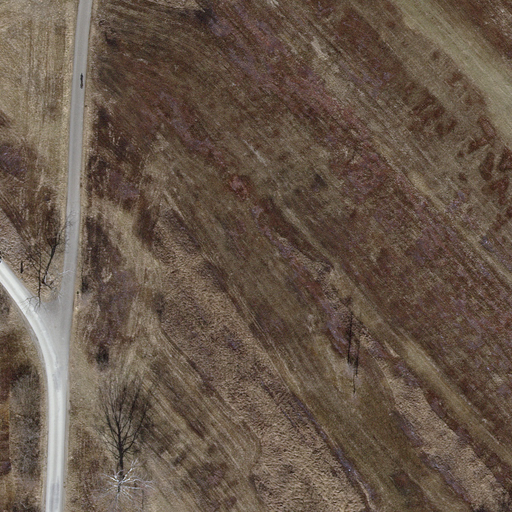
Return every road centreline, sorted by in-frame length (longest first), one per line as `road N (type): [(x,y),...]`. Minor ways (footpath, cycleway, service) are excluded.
road 1 (track): [(58,378),(87,0)]
road 2 (unclassified): [(54,511),(58,378),(36,315),(0,267)]
